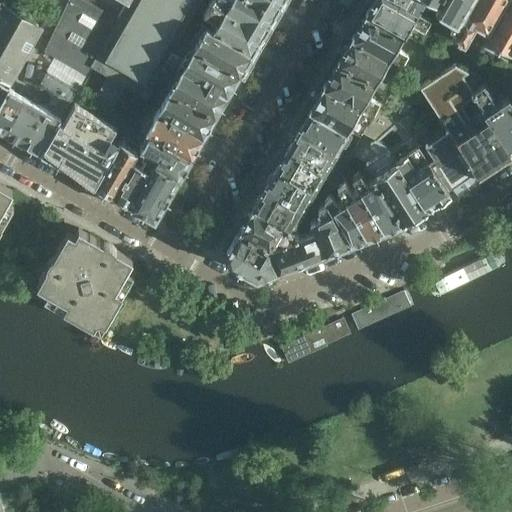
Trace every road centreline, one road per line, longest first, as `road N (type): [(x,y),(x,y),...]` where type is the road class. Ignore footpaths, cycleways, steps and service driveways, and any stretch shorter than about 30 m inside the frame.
road 1 (residential): [(173,252),(272,302),(433,234),(511,182)]
road 2 (residential): [(320,0),(173,252)]
road 3 (residential): [(0,156),(173,252)]
road 4 (residential): [(0,477),(55,465),(138,511)]
road 5 (tertiary): [(511,471),(389,511)]
